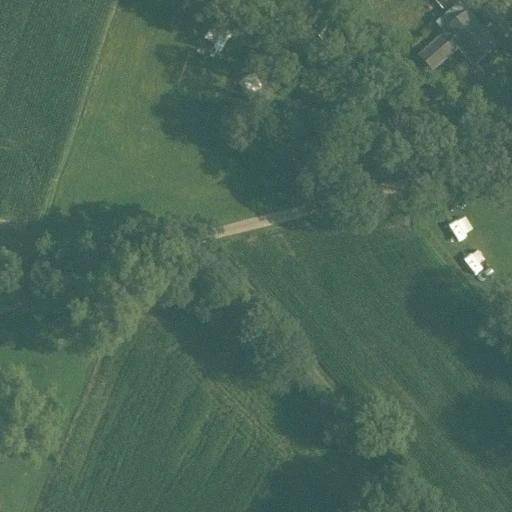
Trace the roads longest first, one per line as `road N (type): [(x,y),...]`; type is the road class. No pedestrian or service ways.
road 1 (unclassified): [(0,306),(50,282),(353,198)]
road 2 (track): [(511,161),(353,198)]
